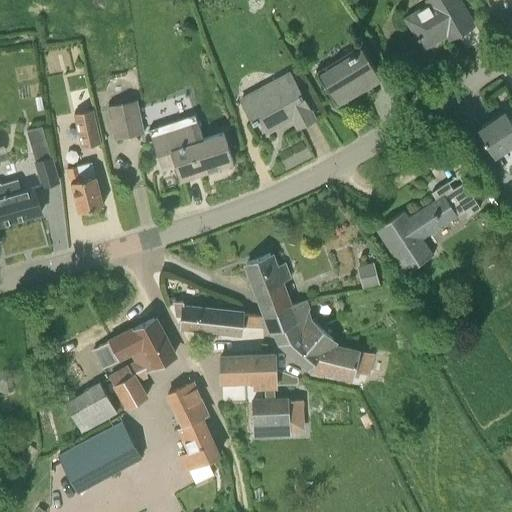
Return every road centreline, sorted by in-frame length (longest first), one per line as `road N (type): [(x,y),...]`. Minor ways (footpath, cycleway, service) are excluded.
road 1 (unclassified): [(0,281),(285,191),(511,54)]
road 2 (track): [(243,511),(228,445),(127,245)]
